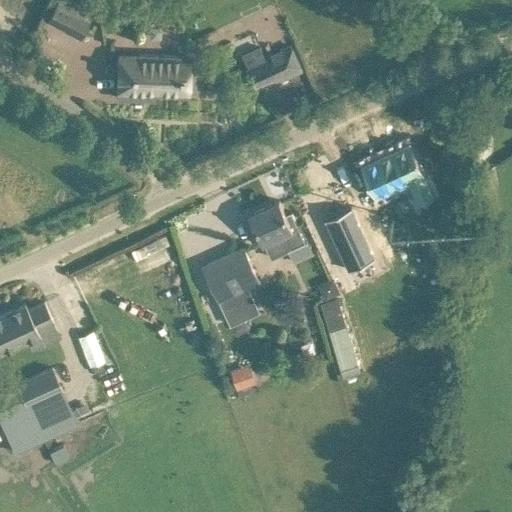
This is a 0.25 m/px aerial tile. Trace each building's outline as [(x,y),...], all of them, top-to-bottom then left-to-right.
[(80,37),(88,21),(71,12),(75,5),(64,0),(58,0),(48,20),(49,20),(50,20),(67,29),(67,30),(68,31),(69,30),(79,35),(79,37),(80,37)] [(278,81),(303,70),(302,67),(304,66),(294,44),(293,45),(291,41),(282,45),(282,46),(265,54),(278,81)] [(181,75),(182,56),(133,54),(133,58),(119,58),(120,53),(118,53),(117,96),(146,98),(146,92),(188,94),(189,75),(181,75)] [(412,141),(362,164),(369,179),(366,180),(372,192),(374,191),(377,197),(409,182),(415,197),(419,204),(435,196),(425,175),(427,174),(412,141)] [(311,251),(300,229),(292,211),(287,213),(280,200),(251,213),(264,240),(264,239),(272,255),(293,245),(299,257),(311,251)] [(352,206),(327,218),(350,269),(376,257),(352,206)] [(384,253),(414,245),(405,217),(376,226),(384,253)] [(260,280),(256,270),(244,246),(204,265),(220,298),(224,297),(247,286),(248,285),(260,280)] [(333,354),(351,353),(347,277),(329,278),(333,354)] [(224,297),(220,298),(231,324),(260,310),(248,285),(247,286),(224,297)] [(0,313),(0,342),(4,351),(40,334),(37,329),(54,321),(45,300),(28,308),(25,302),(0,313)] [(244,364),(230,369),(237,388),(256,382),(252,368),(246,370),(244,364)] [(52,367),(17,382),(27,404),(28,408),(64,392),(62,388),(52,367)] [(19,386),(0,394),(0,416),(0,417),(27,404),(17,382),(17,383),(19,386)]
